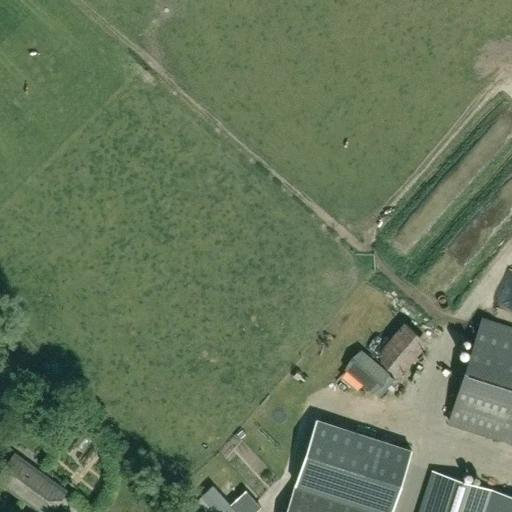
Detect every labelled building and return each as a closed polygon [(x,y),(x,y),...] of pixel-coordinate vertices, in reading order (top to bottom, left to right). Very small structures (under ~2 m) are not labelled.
[(511,441),(511,329),(481,320),(449,421),(511,441)] [(403,322),(373,360),(388,373),(397,379),(426,342),(403,322)] [(361,350),(345,369),(372,392),(373,392),(379,397),(394,380),(387,374),(388,373),(373,360),(361,350)] [(391,511),(411,451),(316,420),(295,485),(377,511),(391,511)] [(14,450),(0,469),(0,484),(37,511),(52,511),(69,490),(62,485),(14,450)] [(511,511),(511,497),(432,472),(419,511),(511,511)] [(212,485),(200,496),(214,511),(236,511),(230,504),(212,485)] [(377,511),(295,485),(285,511),(377,511)] [(245,490),(230,504),(236,511),(254,511),(260,506),(245,490)] [(214,511),(200,496),(189,506),(191,507),(195,511),(214,511)]
